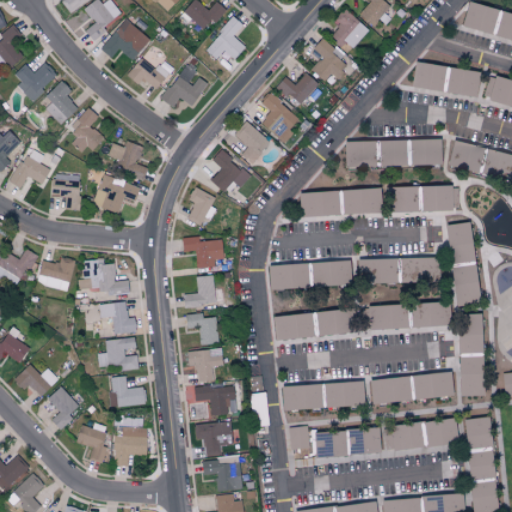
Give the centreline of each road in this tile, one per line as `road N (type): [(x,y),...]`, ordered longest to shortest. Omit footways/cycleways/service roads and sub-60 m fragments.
road 1 (residential): [(181,511),(157,277),(162,222),(192,153),(326,0)]
road 2 (residential): [(28,0),(106,94),(192,153)]
road 3 (residential): [(0,402),(89,487),(180,491)]
road 4 (residential): [(0,204),(49,231),(157,242)]
